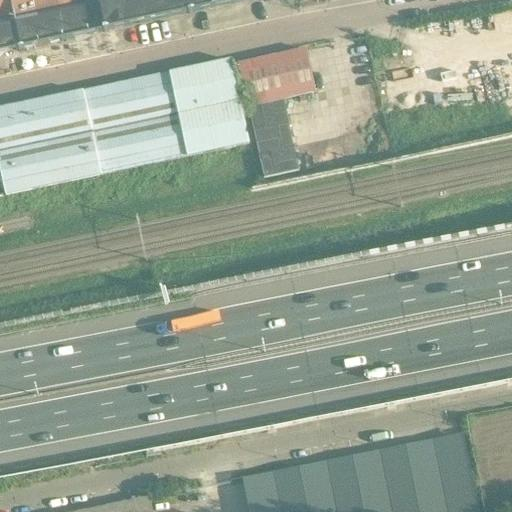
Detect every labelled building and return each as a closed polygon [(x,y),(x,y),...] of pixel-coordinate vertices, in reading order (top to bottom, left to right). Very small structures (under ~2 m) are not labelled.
[(0,0),(0,54),(255,0),(264,0),(265,1),(268,0),(0,0)] [(318,95),(308,50),(239,65),(249,110),(318,95)] [(249,146),(231,62),(0,111),(0,170),(6,198),(249,146)] [(475,511),(461,438),(246,483),(251,511),(357,511),(362,511),(475,511)] [(147,511),(146,503),(98,511),(147,511)]
